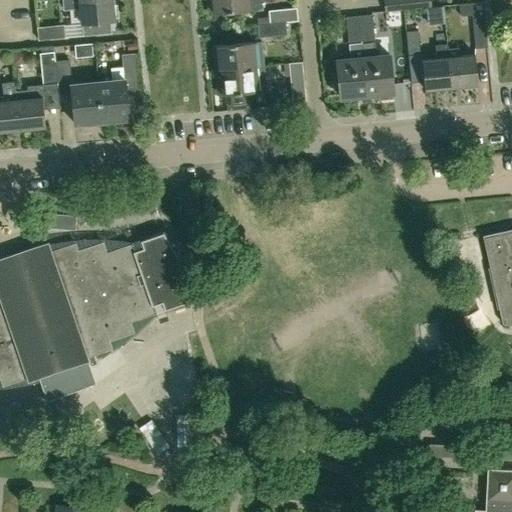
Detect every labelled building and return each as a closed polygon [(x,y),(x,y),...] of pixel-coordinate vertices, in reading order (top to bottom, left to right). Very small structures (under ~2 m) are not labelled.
[(79,8),(81,23),(82,35),(110,33),(109,20),(113,19),(111,0),(62,0),(63,10),(79,8)] [(211,0),(213,13),(260,8),(262,8),(261,0),(211,0)] [(383,0),(385,11),(431,6),(430,0),(383,0)] [(487,47),(483,1),(459,4),(461,15),(472,14),(475,47),(487,47)] [(269,23),(285,21),(297,20),(296,8),(268,11),(269,23)] [(376,56),(372,14),(359,16),(366,95),(392,92),(389,55),(376,56)] [(340,97),(366,95),(359,16),(346,17),(350,58),(337,59),(340,97)] [(258,37),(286,34),(285,21),(269,23),(257,24),(258,37)] [(38,40),(64,37),(63,24),(36,27),(38,40)] [(408,54),(420,53),(418,30),(406,31),(408,54)] [(255,65),(263,65),(261,41),(253,42),(216,45),(213,46),(215,62),(218,62),(219,69),(255,66),(255,65)] [(75,45),(76,57),(93,55),(92,43),(75,45)] [(424,90),(451,87),(447,49),(448,49),(447,44),(435,45),(436,57),(421,59),(424,90)] [(459,47),(448,49),(447,49),(451,87),(477,85),(474,54),(460,55),(459,47)] [(18,130),(45,127),(41,97),(43,96),(42,87),(57,85),(54,60),(53,51),(40,53),(43,84),(27,86),(28,90),(15,91),(18,130)] [(25,63),(24,52),(11,53),(12,64),(25,63)] [(101,121),(128,118),(125,89),(138,88),(135,53),(121,54),(122,67),(111,68),(112,79),(97,81),(101,121)] [(70,84),(68,59),(54,60),(57,85),(58,95),(71,94),(74,124),(101,121),(97,81),(70,84)] [(289,63),(291,86),(292,104),(305,103),(301,62),(289,63)] [(218,94),(225,94),(227,110),(245,108),(243,92),(265,90),(263,65),(255,65),(255,66),(219,69),(219,78),(216,78),(218,94)] [(0,131),(18,130),(15,91),(14,82),(2,83),(3,96),(0,96),(0,131)] [(75,230),(76,216),(46,213),(45,227),(75,230)] [(511,228),(483,235),(503,323),(511,324),(511,228)] [(155,312),(153,305),(161,302),(164,309),(187,301),(183,264),(163,232),(140,239),(142,247),(134,250),(131,242),(106,251),(102,240),(77,249),(75,241),(50,250),(48,243),(30,247),(32,263),(13,270),(4,256),(0,258),(0,379),(2,385),(37,373),(38,376),(77,362),(76,359),(111,348),(109,340),(134,331),(130,321),(155,312)] [(511,459),(511,447),(429,444),(429,456),(511,459)] [(511,511),(511,467),(488,467),(486,508),(475,508),(474,511),(511,511)]
